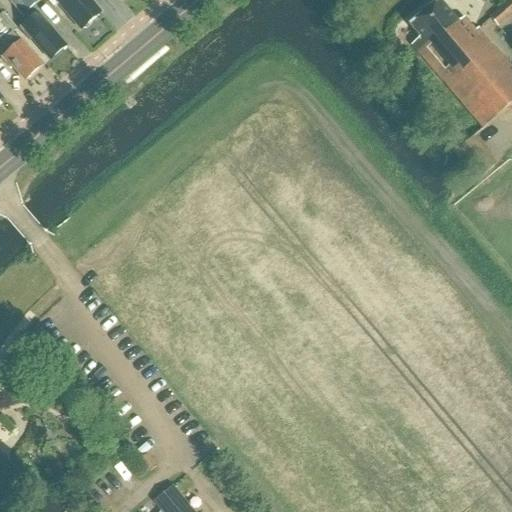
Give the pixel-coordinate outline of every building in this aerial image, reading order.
[(17,0),(27,11),(40,0),(17,0)] [(55,0),(59,4),(58,6),(81,32),(83,30),(86,30),(91,26),(91,23),(99,16),(89,5),(90,3),(88,0),(55,0)] [(489,18),(498,28),(511,16),(511,0),(510,0),(495,13),(489,18)] [(409,27),(420,40),(411,47),(482,131),(511,106),(511,71),(477,31),(474,33),(463,20),(458,25),(438,2),(409,27)] [(12,34),(16,31),(2,15),(0,16),(0,42),(9,52),(1,59),(10,70),(12,68),(25,83),(43,67),(21,42),(20,43),(12,34)] [(29,42),(31,40),(49,62),(66,48),(37,15),(19,31),(29,42)] [(502,165),(479,140),(468,151),(490,176),(502,165)] [(141,461),(151,474),(159,468),(149,455),(141,461)] [(196,511),(174,486),(155,503),(162,511),(196,511)] [(38,511),(60,511),(51,501),(38,511)]
